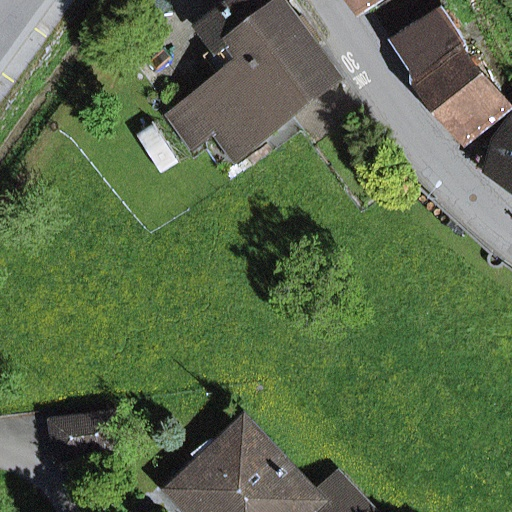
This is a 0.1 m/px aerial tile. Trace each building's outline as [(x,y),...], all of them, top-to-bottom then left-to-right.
[(278,0),(244,0),(207,28),(223,49),(231,43),(286,116),(338,78),(308,38),(316,32),(307,20),(298,26),(278,0)] [(468,44),(444,9),(397,42),(423,80),(472,138),(511,105),(463,47),(468,44)] [(221,133),(236,153),(286,116),(231,43),(223,49),(212,58),(227,79),(174,119),(197,150),(221,133)] [(511,127),(503,139),(495,167),(511,179),(511,127)] [(121,450),(116,414),(57,422),(62,458),(121,450)] [(372,511),(339,476),(315,498),(249,426),(223,450),(215,442),(187,462),(198,474),(180,492),(198,511),(372,511)]
